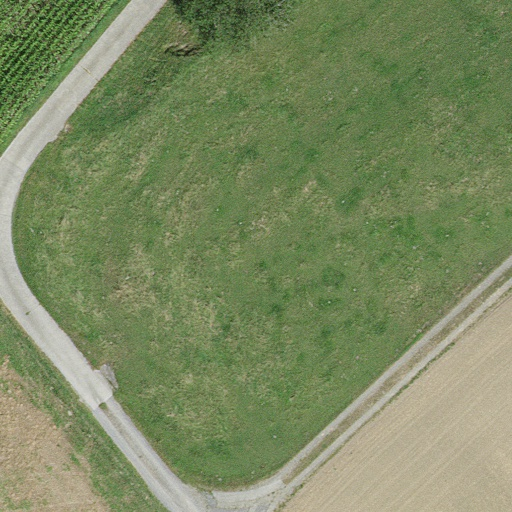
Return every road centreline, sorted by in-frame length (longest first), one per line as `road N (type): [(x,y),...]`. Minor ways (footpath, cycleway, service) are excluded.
road 1 (track): [(246,511),(511,266)]
road 2 (track): [(0,259),(15,303),(197,511)]
road 3 (track): [(147,0),(28,139),(0,192)]
